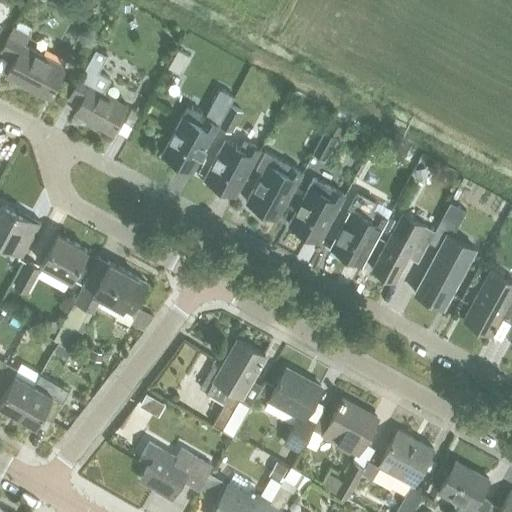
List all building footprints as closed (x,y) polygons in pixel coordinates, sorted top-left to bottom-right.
[(49,98),(66,66),(24,44),(28,35),(13,27),(1,51),(16,58),(6,75),(49,98)] [(190,33),(186,42),(193,45),(197,36),(190,33)] [(96,49),(83,74),(83,73),(69,98),(80,104),(75,113),(113,133),(128,104),(105,92),(112,80),(99,73),(108,56),(96,49)] [(178,50),(169,67),(179,72),(188,55),(178,50)] [(182,115),(162,153),(181,164),(193,143),(204,149),(217,124),(234,94),(220,86),(204,117),(200,115),(201,113),(191,107),(190,109),(186,108),(182,115)] [(231,104),(219,127),(230,133),(242,110),(231,104)] [(132,108),(127,116),(136,121),(140,113),(132,108)] [(332,122),(328,130),(337,134),(341,127),(332,122)] [(324,131),(312,153),(323,160),(335,137),(324,131)] [(246,173),(260,148),(243,139),(239,147),(224,139),(203,177),(224,188),(235,167),(246,173)] [(262,170),(245,200),(266,211),(277,190),(289,196),(302,172),(285,162),(263,151),(255,166),(262,170)] [(426,166),(416,168),(417,176),(428,174),(426,166)] [(313,177),(309,185),(288,223),(308,234),(320,212),(331,219),(344,194),(328,185),(313,177)] [(1,202),(0,204),(0,241),(22,254),(40,220),(18,208),(17,210),(1,202)] [(449,202),(434,230),(428,241),(439,247),(414,292),(443,307),(474,248),(452,236),(459,222),(465,211),(449,202)] [(376,237),(384,222),(387,217),(369,208),(365,216),(351,208),(330,246),(351,257),(362,236),(374,242),(376,237)] [(394,227),(386,243),(372,269),(393,280),(407,255),(417,261),(428,241),(434,230),(402,212),(394,227)] [(384,222),(376,237),(386,243),(394,227),(384,222)] [(71,279),(87,249),(58,233),(42,263),(71,279)] [(74,301),(54,338),(59,341),(70,347),(83,321),(87,323),(93,312),(96,305),(101,296),(123,308),(131,312),(146,283),(138,279),(138,277),(109,262),(98,256),(87,276),(74,301)] [(26,292),(40,267),(28,261),(15,285),(26,292)] [(511,312),(511,281),(490,269),(463,319),(491,334),(504,309),(511,312)] [(57,320),(44,320),(44,329),(57,329),(57,320)] [(216,381),(209,392),(226,402),(213,425),(234,436),(253,403),(243,397),(253,379),(266,356),(238,340),(222,369),(215,380),(216,381)] [(59,341),(55,348),(69,356),(73,349),(70,347),(59,341)] [(93,349),(92,357),(103,360),(105,352),(93,349)] [(0,375),(8,362),(0,357),(0,375)] [(0,404),(17,415),(37,379),(18,368),(8,362),(0,375),(0,404)] [(268,381),(261,394),(270,399),(266,407),(296,423),(286,441),(302,450),(312,432),(320,417),(327,404),(317,397),(322,387),(318,385),(287,368),(277,386),(268,381)] [(37,379),(17,415),(36,426),(36,425),(46,430),(66,396),(69,390),(40,373),(37,379)] [(147,392),(141,403),(159,413),(165,403),(147,392)] [(331,423),(320,417),(312,432),(323,438),(324,435),(325,435),(328,432),(340,438),(338,442),(359,454),(378,418),(357,407),(356,408),(343,402),(345,399),(343,399),(339,406),(340,406),(331,423)] [(365,468),(362,473),(374,479),(389,487),(396,474),(415,485),(435,449),(399,429),(380,465),(370,460),(365,468)] [(198,489),(211,466),(178,447),(175,452),(148,435),(137,454),(151,462),(141,479),(172,497),(182,480),(198,489)] [(278,481),(286,467),(276,460),(268,475),(278,481)] [(463,511),(486,511),(492,502),(481,496),(491,479),(457,460),(440,492),(463,504),(460,510),(463,511)] [(362,473),(365,468),(353,461),(342,480),(336,476),(329,488),(348,499),(362,473)] [(271,502),(265,511),(306,511),(304,510),(299,511),(280,511),(282,509),(279,507),(291,488),(292,489),(295,484),(302,487),(309,476),(292,466),(271,502)] [(210,492),(223,477),(214,470),(202,485),(210,492)] [(228,483),(210,511),(265,511),(271,502),(258,495),(255,499),(249,495),(255,484),(234,472),(228,483)] [(411,488),(398,511),(413,511),(416,508),(423,494),(411,488)] [(492,502),(486,511),(511,511),(511,490),(511,491),(502,508),(492,502)]
